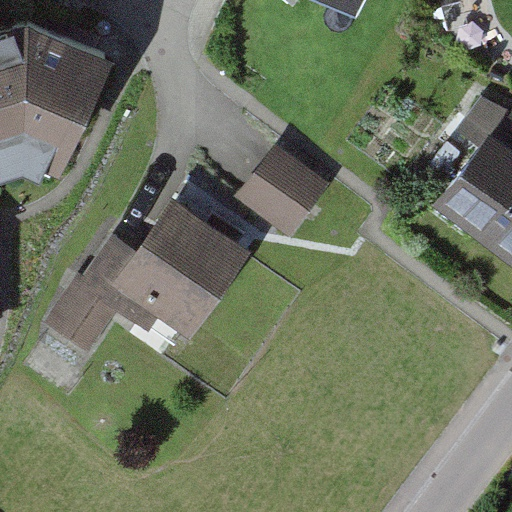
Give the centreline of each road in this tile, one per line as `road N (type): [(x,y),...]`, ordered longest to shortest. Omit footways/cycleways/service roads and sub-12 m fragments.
road 1 (residential): [(186,0),(175,26),(192,114),(240,151)]
road 2 (residential): [(511,414),(437,511)]
